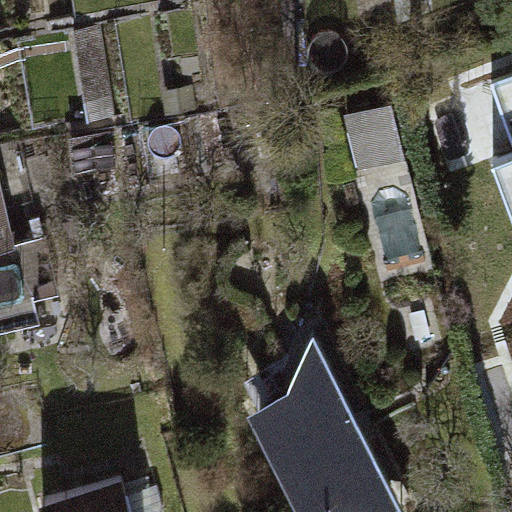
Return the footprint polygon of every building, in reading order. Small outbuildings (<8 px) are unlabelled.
[(406,100),(356,114),(373,174),(423,159),(406,100)] [(0,180),(0,325),(39,317),(35,296),(61,290),(49,233),(13,241),(0,180)] [(408,511),(314,329),(307,348),(295,382),(251,410),(302,511),(357,511),(373,507),(382,511),(408,511)] [(34,379),(0,383),(0,445),(41,440),(34,379)] [(142,511),(131,470),(49,490),(54,511),(142,511)]
